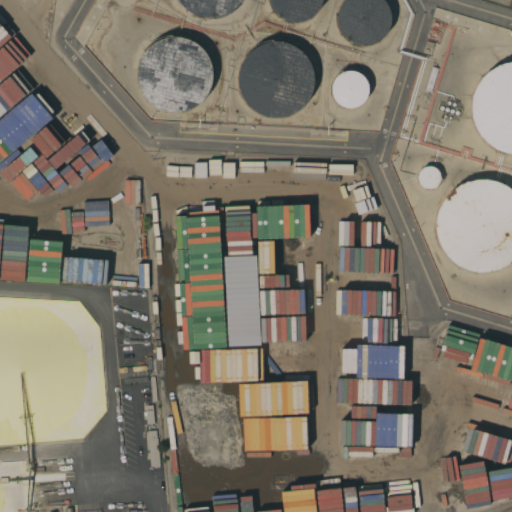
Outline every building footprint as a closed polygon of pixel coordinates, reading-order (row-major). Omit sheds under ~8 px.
[(211,14),(204,14),(198,13),(192,11),(187,8),(182,3),(179,0),(237,0),(234,4),(229,8),(223,11),(217,13),(211,14)] [(299,26),(294,26),(289,26),(284,24),(280,22),(276,19),(273,15),(270,11),(268,6),(267,1),(267,0),(323,0),(323,4),(322,9),(319,13),(316,17),(313,21),(308,23),(304,25),(299,26)] [(356,45),(351,43),(347,41),(343,39),(340,35),(338,32),(336,27),(335,23),(335,18),(335,14),(336,9),(338,5),(341,2),(343,0),(378,0),(381,3),(384,7),(385,11),(386,15),(387,20),(386,24),(385,29),(383,33),(380,36),(377,40),(373,42),(369,44),(365,45),(360,45),(356,45)] [(178,114),(171,113),(164,112),(158,109),(152,105),(147,101),(143,95),(140,89),(138,82),(137,76),(138,69),(139,62),(142,55),(145,50),(150,45),(156,40),(162,37),(168,35),(175,34),(182,35),(189,36),(195,39),(201,43),(206,48),(210,53),(213,59),(215,66),(216,73),(216,80),(214,86),(212,93),(208,98),(203,104),(198,108),(191,111),(185,113),(178,114)] [(282,119),(275,119),(268,119),(262,117),(255,114),(250,111),(245,106),(241,100),(238,94),(236,87),(235,80),(235,73),(237,66),(240,60),(244,54),(249,49),(254,45),(260,42),(267,40),(274,40),(281,40),(288,42),(294,45),(300,48),(305,53),(309,59),(312,65),(314,72),(314,79),(314,86),(312,93),(309,99),(306,105),(301,110),(295,114),(289,117),(282,119)] [(433,43),(431,48),(423,46),(425,40),(433,43)] [(511,150),(506,150),(499,147),(492,143),(486,138),(481,132),(477,125),(474,117),(473,109),(472,101),(474,93),(477,86),(481,79),(486,73),(492,67),(499,63),(506,61),(511,59),(511,150)] [(430,92),(424,90),(431,66),(438,68),(430,92)] [(359,107),(356,109),(352,109),(349,110),(345,109),(342,108),(339,106),(336,104),(334,102),(332,99),(331,95),(330,92),(330,89),(331,85),(332,82),(334,79),(336,76),(338,74),(341,72),(344,71),(348,70),(351,70),(355,71),(358,72),(361,73),(363,76),(366,78),(368,81),(369,84),(369,88),(370,91),(369,94),(368,98),(366,101),(364,103),(362,106),(359,107)] [(433,187),(431,188),(429,188),(428,188),(426,188),(424,188),(422,187),(420,185),(419,184),(418,182),(417,181),(417,179),(417,177),(417,175),(417,173),(418,171),(419,170),(421,168),(422,167),(424,166),(426,166),(428,166),(430,166),(432,166),(434,167),(435,168),(436,170),(438,172),(438,173),(439,175),(439,177),(439,179),(438,181),(437,183),(436,184),(435,186),(433,187)] [(511,264),(508,267),(501,271),(492,273),(484,274),(476,273),(468,271),(460,268),(453,263),(447,257),(442,250),(439,242),(436,234),(436,226),(436,218),(439,209),(442,202),(447,195),(453,189),(460,184),(467,180),(475,178),(484,177),(492,178),(500,180),(508,184),(511,186),(511,264)] [(122,367),(119,368),(118,363),(146,361),(147,375),(123,377),(122,367)] [(144,405),(152,405),(153,424),(146,424),(144,405)] [(146,431),(155,430),(158,468),(150,468),(146,431)]
